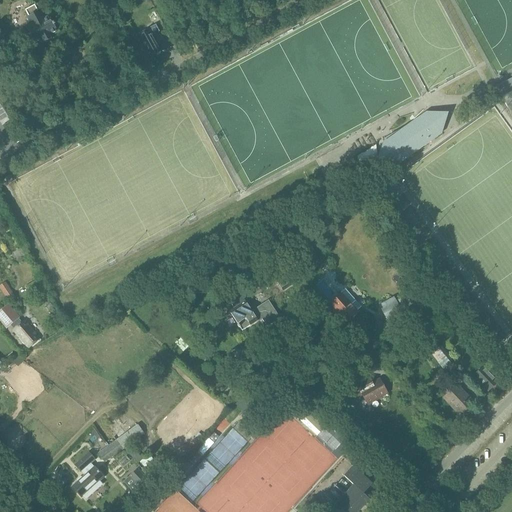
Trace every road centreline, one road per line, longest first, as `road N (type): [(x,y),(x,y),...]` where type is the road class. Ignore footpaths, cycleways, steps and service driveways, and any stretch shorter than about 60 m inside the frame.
road 1 (residential): [(0,166),(312,0)]
road 2 (unknown): [(383,0),(426,102),(381,136)]
road 3 (unclassified): [(401,511),(511,396)]
road 4 (unknown): [(371,338),(474,435)]
